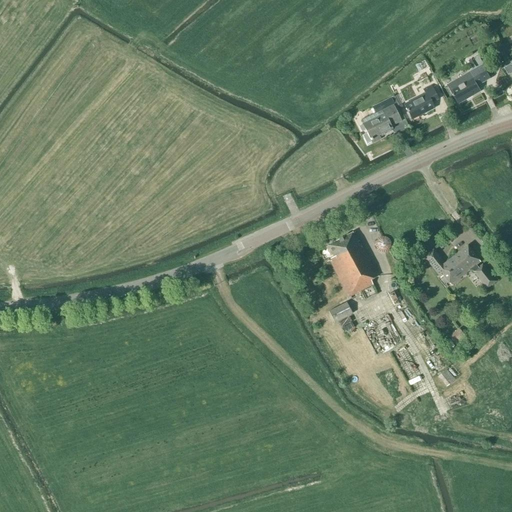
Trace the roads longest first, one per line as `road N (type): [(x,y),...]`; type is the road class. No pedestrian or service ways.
road 1 (tertiary): [(0,311),(57,306),(172,277),(511,124)]
road 2 (track): [(212,262),(228,298),(361,426),(392,445),(511,465)]
